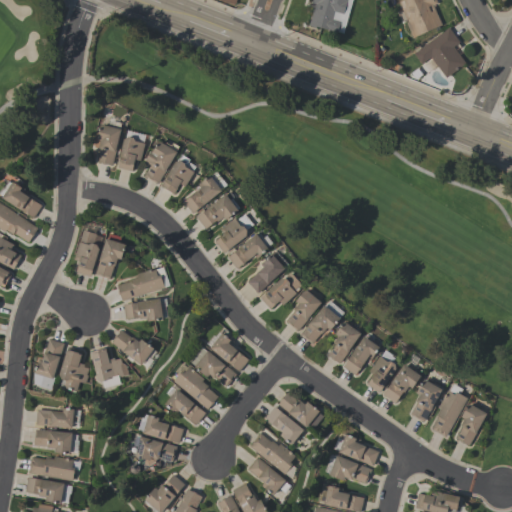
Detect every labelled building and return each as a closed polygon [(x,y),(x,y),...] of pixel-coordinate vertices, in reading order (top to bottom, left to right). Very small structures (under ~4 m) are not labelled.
[(338,31),(317,26),(317,27),(309,25),(315,3),(312,2),(312,0),(348,0),(347,4),(348,4),(346,10),(345,10),(344,13),(335,11),(333,18),(341,21),(340,23),(341,24),(340,29),(339,29),(338,31)] [(443,24),(414,37),(407,22),(402,24),(395,10),(402,7),(400,1),(403,0),(437,0),(438,2),(434,4),(443,24)] [(432,56),(422,64),(414,53),(449,27),(460,41),(453,46),(466,63),(447,77),(432,56)] [(121,128),(112,165),(106,163),(106,164),(102,163),(103,162),(97,161),(100,148),(94,147),(97,133),(99,133),(101,123),(121,128)] [(117,167),(124,139),(129,136),(134,137),(135,140),(145,142),(141,160),(135,159),(132,171),(117,167)] [(144,175),(150,165),(144,161),(151,150),(153,151),(160,140),(177,151),(157,184),(144,175)] [(160,185),(176,161),(177,161),(181,154),(190,159),(186,166),(194,171),(185,186),(180,183),(174,193),(160,185)] [(227,185),(222,189),(222,190),(193,213),(183,201),(201,187),(198,184),(210,175),(211,175),(216,171),(227,185)] [(34,217),(0,195),(0,189),(7,180),(11,183),(12,181),(25,189),(22,192),(30,196),(29,197),(41,205),(34,217)] [(196,217),(208,208),(207,207),(226,193),(239,209),(225,220),(223,217),(218,221),(217,220),(206,229),(196,217)] [(0,203),(37,228),(34,233),(34,234),(32,237),(32,236),(28,242),(13,233),(13,234),(6,230),(4,232),(0,229),(0,203)] [(247,235),(224,253),(215,241),(224,234),(219,229),(234,217),(236,220),(245,213),(253,224),(248,229),(247,235)] [(76,272),(79,261),(74,259),(82,229),(96,233),(95,235),(102,237),(91,277),(76,272)] [(110,279),(95,274),(106,238),(107,238),(109,233),(121,237),(119,242),(126,244),(121,259),(118,258),(116,265),(114,264),(110,279)] [(236,269),(227,257),(239,248),(238,247),(257,233),(269,249),(257,258),(254,255),(236,269)] [(21,255),(13,269),(0,261),(0,237),(13,244),(11,249),(17,252),(16,253),(21,255)] [(258,293),(247,282),(263,267),(260,264),(272,253),(285,268),(258,293)] [(0,266),(11,273),(4,286),(0,283),(0,266)] [(170,285),(122,301),(120,294),(120,295),(118,290),(119,290),(117,285),(130,281),(130,279),(137,277),(136,274),(155,268),(155,269),(164,267),(170,285)] [(303,286),(296,292),(297,293),(283,305),(279,301),(270,309),(260,297),(282,278),(285,278),(291,272),(303,286)] [(286,321),(295,310),(294,309),(299,303),(296,300),(306,289),(322,302),(298,331),(286,321)] [(166,298),(168,306),(165,306),(167,317),(164,317),(164,318),(148,321),(148,317),(140,318),(140,317),(125,319),(123,304),(137,302),(137,301),(160,297),(161,299),(166,298)] [(344,312),(340,317),(341,318),(331,330),(328,327),(323,333),(322,332),(312,343),(301,333),(325,304),(326,305),(330,300),(344,312)] [(361,332),(340,363),(335,359),(335,360),(332,358),(332,357),(327,354),(336,342),(335,341),(339,335),(337,333),(345,321),(361,332)] [(112,343),(115,338),(115,337),(117,334),(118,334),(121,330),(132,337),(133,336),(139,341),(141,338),(155,347),(153,349),(156,351),(151,358),(153,360),(147,368),(142,364),(112,343)] [(239,371),(210,348),(222,332),(234,342),(232,345),(238,350),(249,359),(239,371)] [(356,375),(344,366),(365,335),(381,346),(372,359),(369,357),(362,366),(363,367),(361,370),(360,369),(356,375)] [(34,371),(35,371),(39,357),(43,359),(49,338),(64,343),(50,389),(40,386),(40,385),(34,383),(34,371)] [(82,351),(79,362),(89,365),(86,375),(88,375),(85,383),(79,382),(76,391),(64,387),(66,379),(58,377),(68,346),(82,351)] [(226,387),(209,373),(206,376),(194,366),(195,365),(190,361),(201,347),(206,351),(207,350),(226,365),(225,365),(236,374),(226,387)] [(117,375),(119,383),(103,387),(102,381),(98,379),(91,352),(107,348),(109,359),(114,358),(115,359),(121,358),(122,362),(126,365),(129,375),(121,377),(118,375),(117,375)] [(379,392),(368,384),(374,374),(369,371),(380,355),(388,361),(393,360),(396,362),(396,368),(379,392)] [(421,375),(412,388),(409,385),(405,392),(403,391),(395,402),(383,394),(404,363),(421,375)] [(207,409),(173,381),(181,371),(183,373),(188,366),(203,379),(202,381),(208,386),(207,387),(218,396),(214,401),(214,402),(212,404),(211,404),(207,409)] [(423,422),(410,414),(417,402),(415,401),(419,394),(416,392),(424,378),(443,389),(423,422)] [(445,437),(431,429),(438,416),(436,415),(440,409),(437,407),(447,390),(450,391),(454,384),(462,389),(460,393),(467,398),(445,437)] [(165,404),(177,389),(195,403),(194,403),(205,412),(196,424),(175,408),(173,411),(165,404)] [(278,403),(282,399),(281,398),(284,395),(284,396),(288,391),(299,400),(300,399),(306,403),(308,400),(320,410),(319,412),(324,416),(313,429),(308,425),(307,427),(278,403)] [(487,413),(469,445),(464,442),(463,443),(460,441),(455,438),(462,425),(461,425),(464,418),(461,416),(469,403),(487,413)] [(304,428),(292,444),(280,435),(282,432),(265,418),(275,406),(304,428)] [(35,424),(37,409),(58,411),(58,407),(74,408),(73,415),(78,416),(77,421),(72,421),(72,428),(35,424)] [(178,443),(143,433),(143,432),(138,430),(141,417),(143,418),(144,414),(148,415),(148,414),(163,418),(162,422),(169,424),(169,425),(173,426),(173,425),(176,426),(176,427),(183,428),(178,443)] [(33,445),(35,429),(72,432),(70,453),(53,452),(54,448),(47,447),(33,445)] [(292,478),(285,473),(284,474),(249,446),(260,432),(272,441),(273,440),(279,445),(280,443),(295,455),(290,462),(293,464),(292,464),(296,468),(295,469),(296,470),(294,472),(295,473),(293,475),(294,475),(292,478)] [(339,451),(347,433),(361,439),(359,443),(379,451),(373,465),(339,451)] [(177,446),(172,462),(159,458),(158,459),(156,458),(155,462),(148,466),(143,464),(144,460),(142,459),(142,461),(138,464),(132,462),(129,456),(132,445),(133,446),(135,438),(140,435),(177,446)] [(372,469),(366,483),(353,479),(353,480),(345,477),(344,480),(329,474),(337,454),(360,463),(359,464),(372,469)] [(28,473),(31,456),(45,459),(45,457),(53,459),(54,456),(73,460),(80,462),(79,470),(74,469),(72,481),(28,473)] [(248,469),(258,457),(286,480),(285,481),(291,486),(285,493),(279,488),(273,495),(261,485),(264,482),(248,469)] [(161,511),(159,511),(145,499),(155,487),(158,489),(162,484),(164,485),(173,474),(185,485),(161,511)] [(25,492),(27,477),(64,483),(60,503),(45,500),(45,497),(39,495),(39,494),(25,492)] [(244,511),(232,490),(245,483),(252,495),(254,494),(258,500),(261,498),(269,511),(244,511)] [(364,497),(360,511),(324,504),(329,485),(343,488),(342,492),(350,494),(364,497)] [(202,496),(195,509),(197,509),(195,511),(174,511),(187,488),(193,491),(196,492),(196,493),(202,496)] [(460,496),(457,510),(455,510),(455,511),(448,511),(435,511),(422,509),(415,507),(418,493),(430,495),(431,490),(460,496)] [(222,511),(217,502),(222,500),(222,499),(225,497),(226,498),(230,495),(237,507),(240,511),(222,511)]
